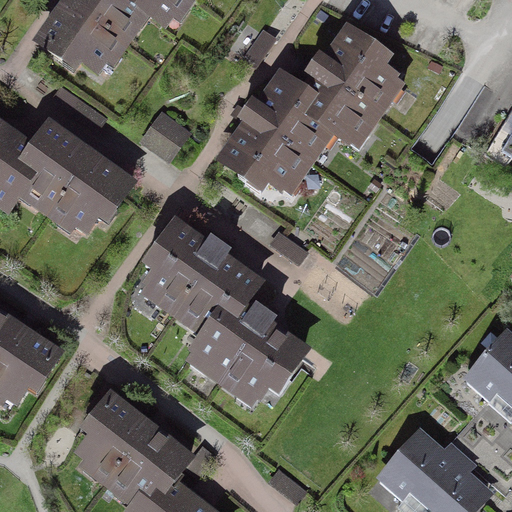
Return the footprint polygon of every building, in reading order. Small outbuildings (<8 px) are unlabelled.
[(127,0),(72,0),(40,46),(65,63),(71,55),(97,73),(112,51),(118,56),(132,36),(126,31),(140,11),(127,2),(127,0)] [(127,0),(127,2),(140,11),(164,28),(179,6),(185,10),(192,0),(127,0)] [(263,35),(246,60),(256,67),(274,42),(263,35)] [(316,122),(334,135),(359,151),(369,137),(364,133),(387,101),(392,104),(402,89),(381,73),(390,60),(375,50),(373,52),(367,48),(363,49),(347,37),(327,66),(319,61),(307,78),(315,84),(304,99),(323,112),(316,122)] [(323,112),(304,99),(281,83),(260,112),(252,106),(240,124),(248,129),(224,163),(240,174),(241,178),(247,182),(245,185),(260,195),(269,182),(291,196),(301,182),(297,179),(320,146),(325,149),(334,135),(316,122),(323,112)] [(71,113),(96,131),(103,120),(79,103),(71,113)] [(163,118),(144,144),(168,162),(187,135),(163,118)] [(17,200),(24,189),(33,176),(23,169),(33,155),(0,132),(0,207),(8,213),(17,200)] [(33,176),(24,189),(44,204),(40,210),(60,224),(64,218),(86,233),(104,207),(112,213),(130,188),(49,132),(37,149),(33,155),(23,169),(33,176)] [(511,138),(502,154),(511,160),(511,138)] [(192,331),(205,340),(218,322),(228,329),(241,311),(257,287),(224,263),(229,255),(228,255),(211,243),(206,251),(177,231),(166,246),(162,247),(158,253),(156,252),(146,266),(158,275),(145,298),(158,307),(160,303),(194,327),(192,331)] [(280,237),(273,247),(297,265),(305,254),(280,237)] [(351,246),(351,267),(363,267),(363,276),(392,277),(393,247),(351,246)] [(218,322),(205,340),(190,365),(203,374),(206,370),(240,394),(237,398),(250,407),(267,387),(279,395),(289,381),(287,380),(292,374),(291,370),(302,354),(269,330),(274,323),(256,310),(251,318),(241,311),(228,329),(218,322)] [(0,393),(16,404),(32,377),(41,383),(57,357),(0,320),(0,393)] [(497,395),(511,407),(511,423),(511,350),(503,342),(467,384),(489,404),(497,395)] [(121,487),(140,502),(141,503),(161,478),(170,486),(171,485),(189,462),(111,402),(93,425),(101,432),(82,456),(103,473),(98,479),(116,493),(121,487)] [(473,468),(450,448),(438,462),(416,442),(380,483),(402,503),(410,494),(431,511),(473,511),(483,501),(461,481),(473,468)] [(305,479),(271,452),(257,470),(291,496),(305,479)] [(141,503),(140,502),(132,511),(205,511),(171,485),(170,486),(161,478),(141,503)]
